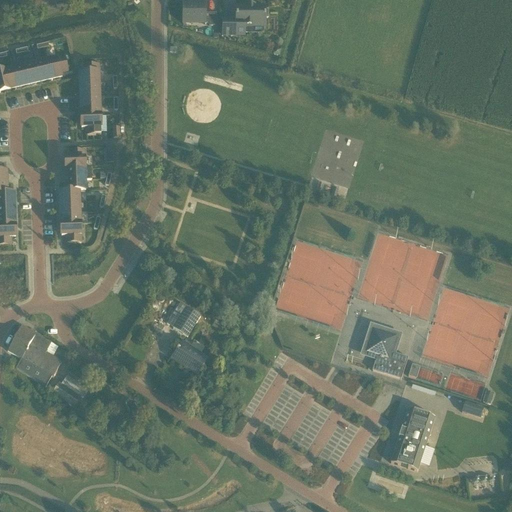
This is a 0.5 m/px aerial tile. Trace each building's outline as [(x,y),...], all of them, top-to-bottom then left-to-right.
[(183,5),(183,8),(183,13),(183,22),(194,22),(194,18),(204,18),(204,25),(205,24),(209,24),(209,27),(216,27),(216,14),(209,14),(205,14),(205,5),(185,5),(183,5)] [(223,19),(223,36),(244,36),(244,31),(253,31),(253,27),(265,27),(265,18),(268,18),(268,11),(265,11),(265,7),(254,7),(254,6),(252,6),(252,7),(248,7),(248,6),(246,6),(246,7),(236,7),(236,19),(223,19)] [(57,59),(46,62),(51,81),(62,78),(61,73),(68,72),(65,58),(57,59)] [(40,83),(51,81),(46,62),(36,65),(40,83)] [(36,65),(25,67),(30,86),(40,83),(36,65)] [(79,73),(80,85),(99,84),(98,73),(98,65),(84,66),(84,73),(79,73)] [(19,88),(30,86),(25,67),(15,70),(19,88)] [(5,72),(4,72),(9,91),(10,90),(19,88),(15,70),(5,72)] [(0,92),(9,91),(4,72),(0,73),(0,92)] [(99,95),(99,84),(80,85),(80,96),(99,95)] [(80,96),(80,106),(100,106),(99,95),(80,96)] [(81,116),(81,117),(100,116),(100,106),(80,106),(81,116)] [(86,128),(86,136),(101,135),(100,116),(81,117),(81,129),(86,128)] [(65,171),(85,170),(84,151),(70,152),(70,159),(65,159),(65,171)] [(66,181),(85,181),(85,171),(85,170),(65,171),(65,172),(66,181)] [(79,192),(85,192),(85,181),(66,181),(66,192),(79,192)] [(60,204),(79,203),(79,192),(66,192),(60,192),(60,204)] [(0,194),(0,205),(14,205),(14,194),(7,194),(7,195),(0,194)] [(60,204),(60,214),(80,214),(79,203),(60,204)] [(0,216),(14,216),(14,205),(0,205),(0,216)] [(61,225),(80,224),(80,214),(60,214),(61,224),(61,225)] [(15,226),(14,216),(0,216),(0,227),(15,227),(15,226)] [(80,224),(61,225),(61,236),(66,236),(66,244),(81,243),(80,224)] [(15,227),(0,227),(0,246),(11,246),(10,238),(15,238),(15,227)] [(186,337),(191,329),(200,316),(180,304),(167,324),(186,337)] [(52,358),(55,353),(58,348),(51,344),(21,327),(7,352),(21,360),(16,369),(46,388),(53,375),(54,376),(61,363),(52,358)] [(391,353),(396,337),(373,330),(366,353),(377,356),(372,371),(401,381),(408,358),(391,353)] [(193,345),(185,339),(172,359),(197,375),(208,359),(191,348),(193,345)] [(416,380),(420,368),(412,365),(408,377),(416,380)] [(61,385),(59,383),(52,394),(74,409),(74,408),(81,412),(88,403),(83,400),(89,391),(67,377),(61,385)] [(483,409),(465,403),(462,413),(480,419),(483,409)] [(401,429),(401,430),(402,431),(399,438),(398,438),(398,439),(399,439),(391,464),(417,473),(434,418),(408,410),(402,429),(401,429)]
